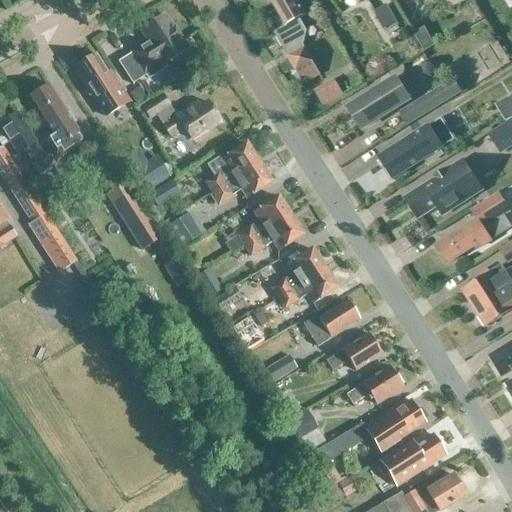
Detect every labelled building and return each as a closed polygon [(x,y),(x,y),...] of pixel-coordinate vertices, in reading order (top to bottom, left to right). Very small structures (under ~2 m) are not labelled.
[(307,16),(297,0),(270,0),(282,20),(270,27),(304,85),(322,76),(306,50),(304,47),(307,33),(300,20),(307,16)] [(400,24),(389,5),(378,12),(389,31),(400,24)] [(141,29),(148,41),(117,60),(132,83),(145,75),(146,77),(165,65),(164,63),(186,50),(179,39),(179,36),(175,30),(173,29),(163,15),(141,29)] [(107,73),(95,54),(73,68),(105,117),(129,101),(109,71),(107,73)] [(348,109),(362,131),(410,100),(396,78),(348,109)] [(146,79),(128,90),(136,103),(154,93),(146,79)] [(408,125),(460,91),(453,81),(401,115),(408,125)] [(80,135),(68,115),(48,84),(46,85),(41,84),(36,88),(35,92),(26,98),(48,132),(39,137),(50,154),(58,149),(63,156),(83,143),(79,136),(80,135)] [(191,139),(219,121),(207,102),(200,107),(195,101),(174,115),(162,95),(141,108),(148,119),(156,114),(171,136),(183,128),(191,139)] [(16,113),(0,123),(0,127),(16,153),(23,149),(32,163),(30,164),(37,175),(51,167),(16,113)] [(501,154),(511,147),(511,120),(490,135),(501,154)] [(379,159),(393,180),(426,159),(429,164),(442,156),(439,151),(442,149),(429,127),(379,159)] [(220,157),(207,165),(214,177),(206,182),(213,192),(258,163),(245,144),(222,160),(220,157)] [(59,272),(76,261),(2,147),(0,148),(0,173),(32,223),(28,225),(59,272)] [(170,176),(157,156),(130,174),(142,194),(170,176)] [(436,180),(405,199),(418,220),(437,208),(443,216),(482,191),(463,162),(445,174),(446,175),(437,181),(436,180)] [(258,163),(213,192),(219,202),(240,189),(246,198),(270,183),(258,163)] [(47,212),(63,202),(49,181),(34,192),(47,212)] [(436,248),(447,265),(474,248),(476,251),(511,230),(502,216),(510,211),(499,194),(472,211),(479,222),(465,230),(464,230),(436,248)] [(238,235),(244,245),(290,216),(285,208),(286,205),(283,200),(279,200),(277,197),(254,213),(259,221),(238,235)] [(162,231),(140,198),(120,211),(142,244),(162,231)] [(0,225),(8,220),(0,207),(0,225)] [(183,247),(200,236),(186,215),(169,227),(183,247)] [(294,223),(290,216),(244,245),(252,256),(273,242),(279,251),(302,235),(300,232),(300,228),(297,223),(294,223)] [(238,235),(226,243),(232,253),(244,245),(238,235)] [(508,262),(511,259),(511,244),(501,252),(508,262)] [(271,288),(278,298),(323,269),(319,261),(319,258),(315,252),(313,252),(311,250),(287,265),(292,274),(271,288)] [(491,273),(463,291),(475,309),(511,285),(511,266),(511,265),(493,277),(491,273)] [(328,276),(323,269),(278,298),(284,308),(305,294),(312,304),(336,288),(334,285),(334,282),(331,277),(328,276)] [(208,270),(196,277),(209,297),(221,290),(208,270)] [(511,285),(475,309),(487,328),(502,318),(505,322),(511,317),(511,285)] [(244,298),(238,288),(216,302),(223,312),(244,298)] [(318,315),(302,325),(317,347),(331,338),(331,339),(343,331),(342,328),(358,318),(347,302),(332,312),(330,310),(319,318),(318,315)] [(261,311),(254,315),(260,327),(268,322),(261,311)] [(268,338),(261,328),(243,340),(249,350),(268,338)] [(381,354),(368,334),(327,360),(333,370),(348,361),(355,371),(381,354)] [(497,369),(502,378),(511,371),(511,343),(490,358),(491,360),(491,363),(494,368),(497,369)] [(300,367),(294,356),(267,373),(274,383),(300,367)] [(389,367),(346,394),(353,405),(369,394),(376,404),(402,387),(389,367)] [(303,409),(290,387),(273,397),(286,419),(303,409)] [(363,425),(344,436),(351,447),(366,438),(374,438),(382,452),(399,441),(397,439),(425,422),(411,401),(385,418),(384,416),(365,428),(363,425)] [(316,422),(307,410),(291,421),(299,433),(316,422)] [(322,450),(312,456),(319,467),(329,461),(351,447),(344,436),(322,450)] [(413,448),(408,441),(383,456),(394,475),(415,462),(421,472),(432,465),(431,462),(445,453),(434,436),(413,448)] [(397,501),(394,496),(368,511),(419,511),(424,509),(425,511),(435,511),(437,511),(440,511),(465,496),(453,475),(426,492),(427,494),(418,499),(414,491),(397,501)]
